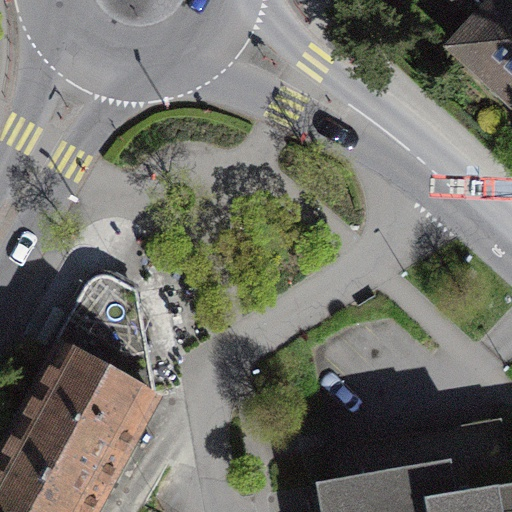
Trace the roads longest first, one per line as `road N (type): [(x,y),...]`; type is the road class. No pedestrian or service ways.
road 1 (residential): [(227,511),(210,404),(222,363),(463,198)]
road 2 (unclassified): [(212,30),(381,129),(463,198)]
road 3 (primary): [(0,239),(97,57)]
road 4 (primary): [(97,57),(147,67),(194,49),(212,30)]
